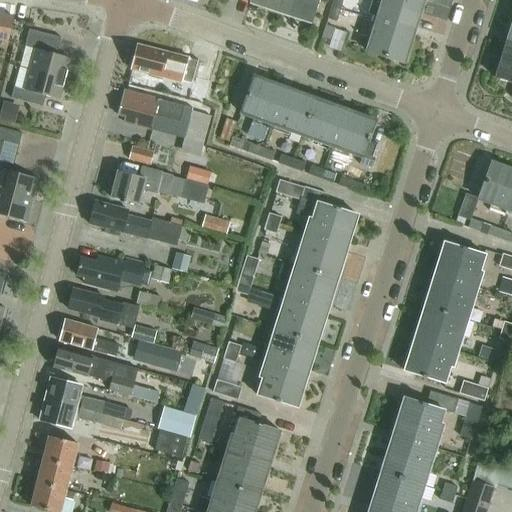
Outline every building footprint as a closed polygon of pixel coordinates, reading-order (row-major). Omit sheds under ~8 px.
[(311,24),(318,0),(249,0),(249,4),(311,24)] [(344,0),(334,0),(332,8),(341,10),(344,0)] [(413,30),(423,0),(422,0),(380,0),(376,15),(372,14),(371,17),(413,30)] [(332,8),(329,20),(338,22),(341,10),(332,8)] [(13,17),(0,14),(0,44),(7,46),(13,17)] [(369,38),(365,50),(403,62),(413,30),(371,17),(369,21),(374,23),(370,36),(369,38)] [(335,29),(326,26),(322,39),(331,41),(335,29)] [(29,70),(64,79),(70,58),(56,55),(60,37),(28,29),(24,46),(34,49),(29,70)] [(511,40),(507,39),(495,77),(511,82),(511,97),(511,99),(511,98),(511,40)] [(138,46),(131,69),(146,73),(149,77),(161,80),(181,85),(183,80),(196,83),(201,63),(187,59),(168,54),(168,53),(138,46)] [(59,100),(64,79),(29,70),(24,90),(13,87),(10,98),(42,106),(45,96),(59,100)] [(269,129),(284,87),(252,76),(239,113),(251,117),(246,133),(262,139),(266,128),(269,129)] [(284,87),(269,129),(271,130),(273,125),(300,135),(314,98),(284,87)] [(124,90),(116,114),(126,117),(124,122),(150,129),(154,115),(180,122),(181,118),(189,120),(184,139),(203,145),(211,117),(193,112),(194,108),(185,106),(124,90)] [(314,98),(300,135),(328,145),(326,150),(329,151),(344,109),(314,98)] [(3,102),(0,115),(0,119),(10,122),(14,105),(3,102)] [(344,109),(329,151),(332,152),(334,147),(363,158),(360,165),(372,170),(380,147),(367,142),(375,120),(344,109)] [(237,122),(227,119),(221,138),(230,142),(237,122)] [(0,127),(0,138),(20,144),(22,133),(0,127)] [(260,157),(263,148),(251,143),(248,152),(260,157)] [(150,165),(153,153),(132,147),(129,159),(150,165)] [(272,161),(275,152),(263,148),(260,157),(272,161)] [(290,168),(293,159),(282,155),(278,163),(290,168)] [(302,172),(305,163),(293,159),(290,168),(302,172)] [(511,169),(492,162),(478,199),(505,209),(503,214),(506,215),(511,198),(511,169)] [(174,176),(162,173),(162,171),(142,165),(138,177),(117,171),(110,197),(139,205),(143,190),(156,193),(168,196),(180,199),(185,181),(173,178),(174,176)] [(321,179),(324,170),(312,166),(309,175),(321,179)] [(0,192),(33,201),(38,179),(0,169),(0,192)] [(332,183),(335,174),(324,170),(321,179),(332,183)] [(354,181),(342,177),(339,185),(350,190),(354,181)] [(280,182),(277,194),(301,201),(302,198),(305,190),(280,182)] [(305,190),(302,198),(306,199),(319,203),(314,219),(310,218),(305,233),(348,246),(353,230),(350,229),(355,213),(326,204),(328,196),(305,190)] [(0,215),(27,223),(33,201),(0,192),(0,215)] [(469,221),(470,219),(478,199),(465,193),(456,216),(469,221)] [(306,199),(301,215),(305,233),(310,218),(314,219),(319,203),(306,199)] [(188,243),(191,229),(152,218),(151,222),(127,215),(128,211),(95,203),(90,223),(106,227),(105,232),(119,236),(120,231),(176,245),(178,240),(188,243)] [(270,214),(268,222),(280,226),(283,218),(270,214)] [(232,223),(207,216),(203,228),(228,236),(232,223)] [(470,219),(469,221),(467,227),(480,232),(483,224),(470,219)] [(280,226),(268,222),(265,230),(277,234),(280,226)] [(502,229),(490,225),(487,234),(499,238),(502,229)] [(511,238),(511,232),(502,229),(499,238),(511,243),(511,238)] [(305,233),(295,266),(337,279),(348,246),(305,233)] [(441,257),(436,273),(477,287),(482,271),(478,269),(483,253),(448,242),(443,257),(441,257)] [(262,243),(258,254),(266,257),(270,245),(262,243)] [(511,256),(505,254),(501,266),(511,269),(511,256)] [(126,260),(126,264),(99,257),(97,262),(81,258),(76,275),(84,277),(83,282),(118,291),(120,282),(141,287),(146,266),(126,260)] [(240,283),(252,287),(260,261),(248,257),(240,283)] [(152,279),(170,284),(174,270),(156,265),(152,279)] [(295,266),(285,298),(327,311),(337,279),(295,266)] [(436,273),(425,306),(467,319),(477,287),(436,273)] [(511,280),(504,278),(499,293),(511,297),(511,280)] [(240,283),(236,293),(249,297),(252,289),(252,288),(252,287),(240,283)] [(97,319),(118,324),(117,326),(135,330),(140,308),(124,304),(123,306),(103,300),(103,297),(72,289),(67,309),(82,312),(80,316),(97,320),(97,319)] [(260,290),(255,306),(262,308),(264,309),(269,293),(260,290)] [(161,298),(140,293),(137,305),(158,310),(161,298)] [(285,298),(275,330),(317,344),(327,311),(285,298)] [(425,306),(415,338),(456,351),(467,319),(425,306)] [(213,315),(210,325),(224,329),(227,319),(213,315)] [(502,330),(499,339),(511,343),(511,340),(511,324),(495,319),(493,327),(502,330)] [(115,356),(120,339),(97,332),(98,329),(65,321),(59,341),(115,356)] [(152,343),(156,331),(136,325),(135,330),(133,338),(152,343)] [(275,330),(265,363),(307,376),(317,344),(275,330)] [(412,355),(407,371),(443,383),(448,366),(451,367),(456,351),(415,338),(410,355),(412,355)] [(192,343),(189,356),(213,362),(216,350),(192,343)] [(242,347),(230,343),(224,359),(236,363),(239,354),(250,358),(253,347),(243,344),(242,347)] [(176,372),(181,353),(150,344),(144,363),(176,372)] [(483,344),(480,359),(493,363),(497,348),(483,344)] [(133,386),(137,369),(57,348),(52,367),(87,377),(88,376),(111,382),(109,390),(167,406),(170,397),(133,386)] [(243,365),(236,363),(224,359),(214,392),(238,400),(242,388),(237,386),(243,365)] [(264,379),(258,395),(295,407),(300,391),(302,391),(307,376),(265,363),(260,378),(264,379)] [(486,401),(490,389),(489,388),(492,379),(483,376),(480,385),(466,381),(464,385),(458,383),(456,390),(462,392),(462,393),(486,401)] [(44,399),(129,421),(132,411),(103,404),(103,403),(78,396),(81,387),(50,379),(44,399)] [(405,398),(393,435),(434,448),(442,424),(439,423),(443,411),(453,414),(457,400),(452,399),(431,392),(427,405),(405,398)] [(129,421),(44,399),(39,420),(70,428),(73,417),(98,423),(98,424),(121,430),(124,420),(129,421)] [(224,403),(212,399),(199,440),(211,444),(224,403)] [(466,418),(460,438),(473,441),(483,408),(469,404),(465,418),(466,418)] [(182,413),(182,414),(195,418),(198,410),(185,406),(182,413)] [(232,434),(227,449),(270,463),(275,446),(273,445),(278,431),(259,425),(262,415),(238,408),(235,418),(242,420),(237,435),(232,434)] [(182,414),(177,413),(172,431),(190,437),(195,418),(182,414)] [(188,441),(162,432),(156,451),(183,459),(188,441)] [(393,435),(382,472),(423,485),(434,448),(393,435)] [(49,436),(43,460),(72,467),(78,444),(49,436)] [(227,449),(217,481),(259,495),(270,463),(227,449)] [(43,460),(37,483),(65,491),(72,467),(43,460)] [(96,461),(94,471),(107,474),(109,464),(96,461)] [(190,462),(187,472),(197,475),(200,466),(190,462)] [(382,472),(370,510),(376,511),(414,511),(423,485),(382,472)] [(170,504),(182,508),(189,484),(178,481),(170,504)] [(217,481),(207,511),(253,511),(259,495),(217,481)] [(473,482),(463,511),(487,511),(495,489),(473,482)] [(37,483),(30,507),(50,511),(59,511),(65,491),(37,483)] [(446,485),(444,493),(456,497),(458,489),(446,485)] [(456,497),(444,493),(441,501),(453,505),(456,497)]
